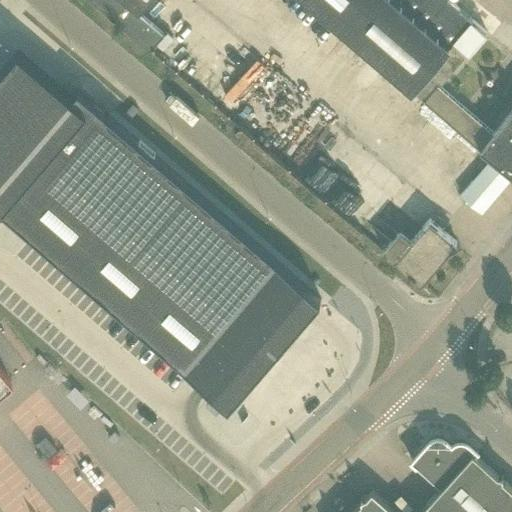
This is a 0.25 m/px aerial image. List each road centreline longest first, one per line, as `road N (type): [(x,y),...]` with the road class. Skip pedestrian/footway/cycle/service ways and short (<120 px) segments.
road 1 (unclassified): [(441,342),(45,0)]
road 2 (unknown): [(219,15),(475,227),(511,243)]
road 3 (tertiary): [(265,511),(422,366)]
road 4 (unclassified): [(511,446),(422,366)]
